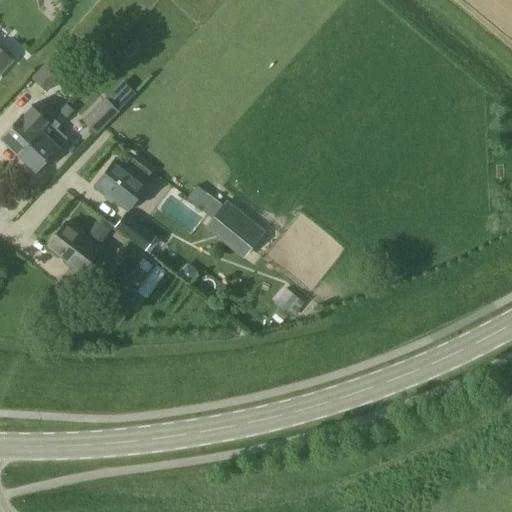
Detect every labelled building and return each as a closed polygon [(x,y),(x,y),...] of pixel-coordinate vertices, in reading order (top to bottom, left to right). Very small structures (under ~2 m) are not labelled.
[(0,70),(11,59),(0,48),(0,70)] [(43,65),(31,78),(47,92),(59,79),(69,67),(54,53),(43,65)] [(102,128),(119,111),(106,98),(84,120),(96,133),(102,128)] [(0,138),(18,154),(41,130),(49,121),(58,111),(51,104),(42,115),(31,105),(22,113),(0,138)] [(66,118),(58,111),(49,121),(41,130),(18,154),(37,171),(59,147),(67,138),(57,128),(66,118)] [(151,172),(132,158),(125,168),(114,160),(96,184),(129,209),(147,185),(144,182),(151,172)] [(223,205),(211,195),(199,209),(211,219),(205,227),(244,259),(266,232),(227,200),(223,205)] [(156,238),(124,214),(113,228),(145,252),(156,238)] [(80,272),(99,247),(66,221),(47,246),(80,272)] [(138,265),(120,252),(104,273),(122,287),(138,265)] [(138,265),(147,271),(151,265),(142,258),(138,265)] [(111,294),(103,304),(123,319),(131,309),(111,294)] [(292,295),(281,308),(291,316),(302,303),(292,295)]
